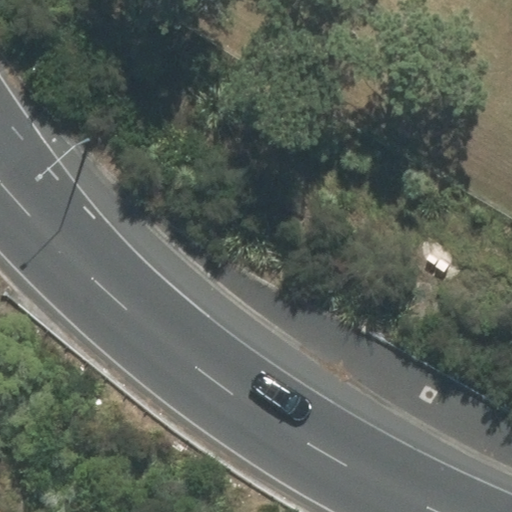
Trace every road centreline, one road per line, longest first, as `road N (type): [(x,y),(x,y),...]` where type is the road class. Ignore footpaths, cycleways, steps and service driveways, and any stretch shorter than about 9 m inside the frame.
road 1 (motorway): [(57,250),(192,368),(308,446),(434,511)]
road 2 (motorway): [(0,143),(57,250)]
